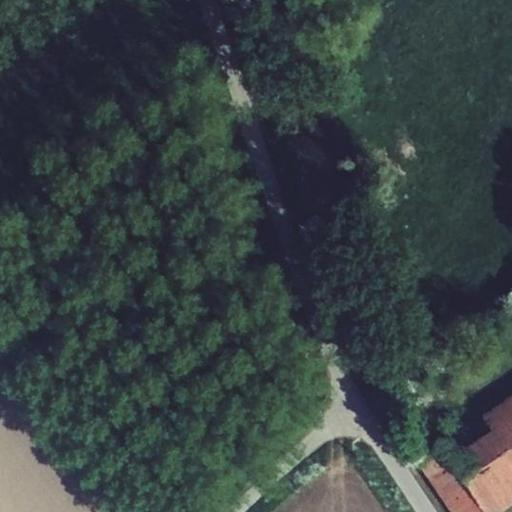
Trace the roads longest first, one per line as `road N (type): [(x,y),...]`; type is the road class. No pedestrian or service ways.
road 1 (unclassified): [(206,0),(323,342),(352,402)]
road 2 (unclassified): [(233,511),(352,402)]
road 3 (unclassified): [(352,402),(426,511)]
